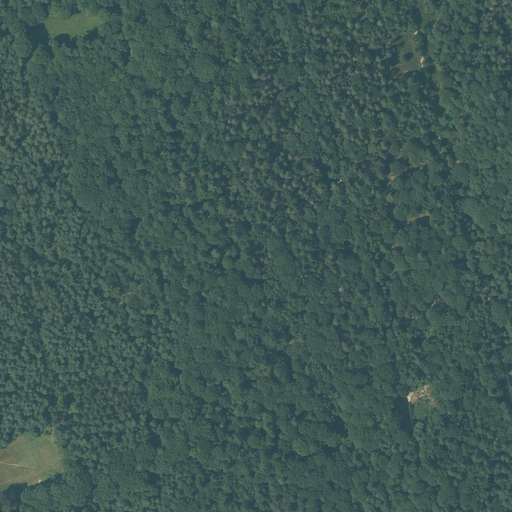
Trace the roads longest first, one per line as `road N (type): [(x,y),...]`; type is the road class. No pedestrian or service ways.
road 1 (unknown): [(291,424),(248,418),(218,328),(183,268),(148,98),(135,97),(103,130),(84,136),(41,142),(0,129)]
road 2 (track): [(408,389),(281,0)]
road 3 (track): [(403,0),(502,359)]
road 4 (track): [(408,389),(191,456)]
road 5 (track): [(0,18),(132,0)]
road 6 (track): [(430,511),(408,389)]
